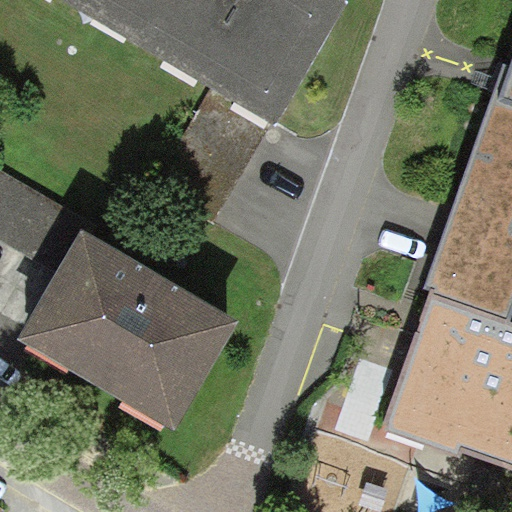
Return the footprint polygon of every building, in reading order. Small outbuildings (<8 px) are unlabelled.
[(339,3),(333,0),(49,0),(265,127),(339,3)] [(511,11),(420,281),(511,312),(511,11)] [(185,151),(239,183),(270,132),(216,100),(185,151)] [(90,239),(98,226),(0,169),(0,240),(59,275),(82,235),(90,239)] [(90,239),(82,235),(59,275),(15,350),(174,442),(242,327),(90,239)] [(511,312),(420,281),(374,413),(456,443),(459,432),(511,451),(511,312)]
